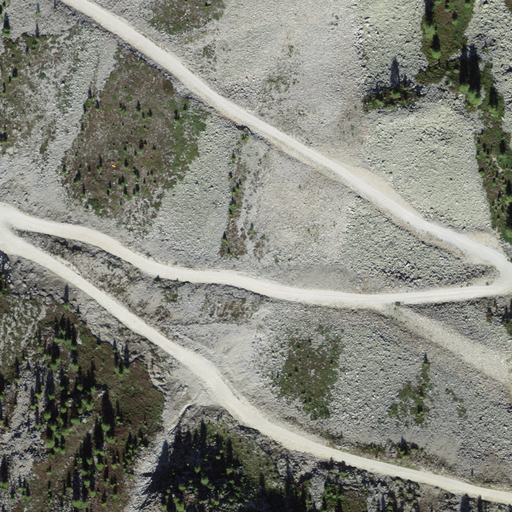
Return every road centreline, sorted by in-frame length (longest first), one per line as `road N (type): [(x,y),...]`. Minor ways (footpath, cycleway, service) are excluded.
road 1 (track): [(511,497),(316,449),(266,427),(200,363),(0,233)]
road 2 (track): [(0,208),(30,224),(101,239),(153,266),(281,292),(388,299),(511,285)]
road 3 (track): [(507,269),(232,109),(78,0)]
